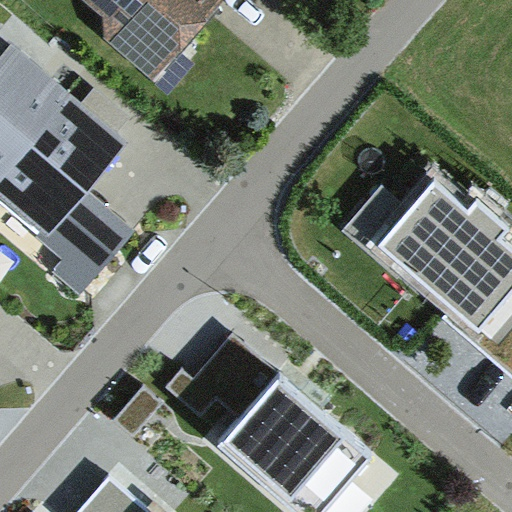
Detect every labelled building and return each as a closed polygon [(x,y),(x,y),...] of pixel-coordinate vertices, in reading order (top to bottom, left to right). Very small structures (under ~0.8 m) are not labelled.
[(205,0),(78,0),(151,63),(205,0)] [(17,86),(0,70),(0,198),(34,230),(100,157),(62,125),(17,86)] [(511,241),(433,175),(380,238),(477,319),(468,330),(511,367),(511,241)] [(280,369),(220,437),(305,511),(318,511),(373,451),(280,369)] [(79,511),(159,511),(124,482),(128,477),(117,468),(79,511)]
